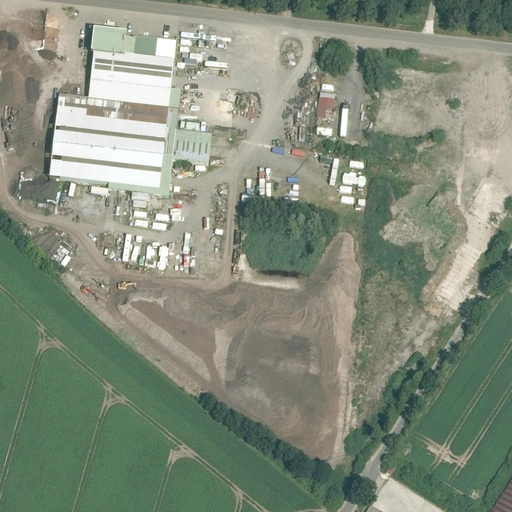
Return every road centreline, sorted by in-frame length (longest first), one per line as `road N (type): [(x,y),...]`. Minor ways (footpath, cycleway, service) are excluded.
road 1 (residential): [(63,0),(511,54)]
road 2 (unclassified): [(347,511),(511,259)]
